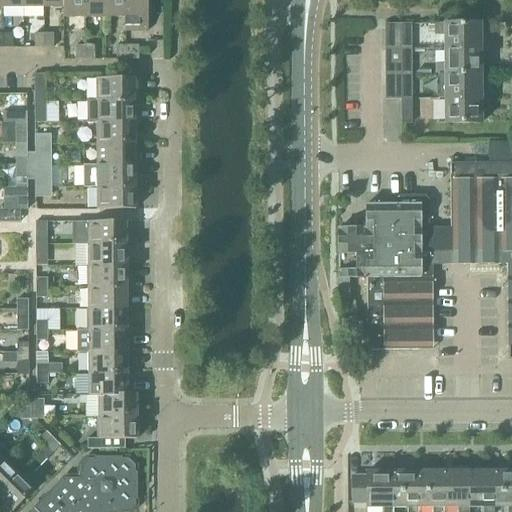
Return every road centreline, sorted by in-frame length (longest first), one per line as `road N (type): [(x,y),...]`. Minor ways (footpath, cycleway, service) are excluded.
road 1 (residential): [(164,419),(162,232),(173,197),(173,66)]
road 2 (tertiary): [(306,414),(302,159)]
road 3 (residential): [(306,414),(511,412)]
road 4 (residential): [(173,66),(0,66)]
road 5 (tertiary): [(302,159),(300,7)]
road 6 (residential): [(164,419),(306,414)]
road 7 (residential): [(370,159),(511,158)]
road 8 (residential): [(370,159),(369,34)]
